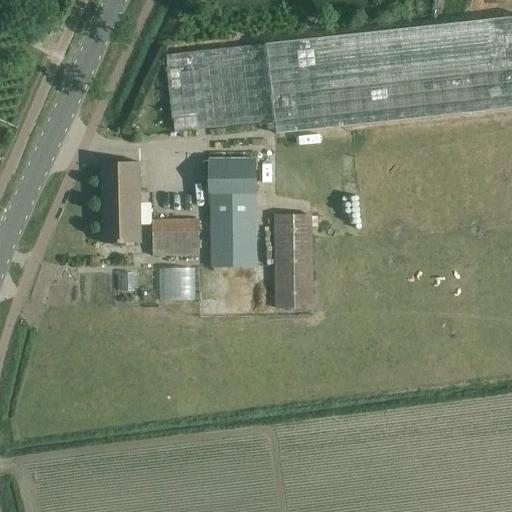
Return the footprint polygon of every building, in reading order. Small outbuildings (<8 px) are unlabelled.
[(511,18),(271,45),(171,56),(180,132),(279,121),(280,134),(511,108),(511,18)] [(227,147),(228,135),(199,134),(198,146),(227,147)] [(257,160),(210,161),(210,194),(211,194),(212,268),(256,268),(255,194),(257,194),(257,160)] [(140,163),(104,164),(105,245),(141,244),(140,163)] [(312,217),(275,217),(276,309),(313,309),(312,217)] [(199,221),(153,221),(153,257),(200,257),(199,221)]
